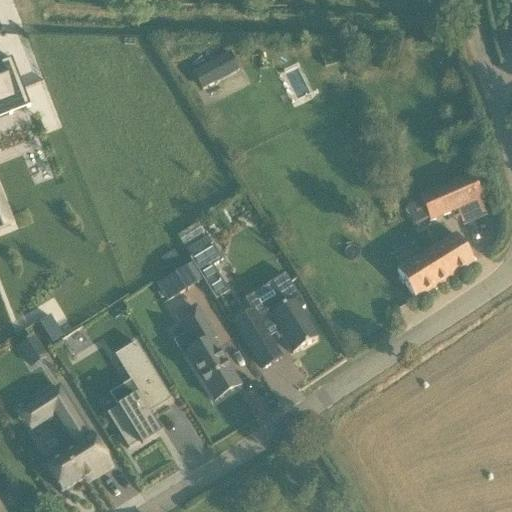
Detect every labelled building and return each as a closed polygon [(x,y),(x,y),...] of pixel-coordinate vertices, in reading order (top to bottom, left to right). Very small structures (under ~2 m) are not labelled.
[(202,92),(220,82),(210,64),(192,73),(202,92)] [(0,230),(9,226),(0,202),(0,120),(29,109),(23,92),(1,101),(0,99),(0,230)] [(419,200),(430,223),(482,201),(482,200),(481,200),(472,177),(434,193),(428,195),(419,200)] [(416,304),(474,267),(455,237),(396,273),(416,304)] [(207,238),(186,252),(190,259),(212,246),(207,238)] [(189,260),(199,277),(213,268),(222,263),(212,246),(189,260)] [(269,327),(273,334),(276,331),(287,349),(312,334),(297,310),(302,306),(279,269),(262,280),(269,292),(247,306),(246,305),(245,306),(228,317),(247,346),(265,335),(262,331),(269,327)] [(165,301),(182,290),(171,273),(155,284),(165,301)] [(187,335),(194,347),(183,354),(212,401),(237,386),(208,340),(211,338),(193,307),(176,318),(187,335)] [(49,317),(38,324),(51,346),(62,339),(49,317)] [(32,338),(17,347),(31,369),(46,360),(32,338)] [(137,442),(140,447),(158,435),(156,431),(145,414),(169,399),(134,342),(112,356),(128,381),(137,394),(115,407),(105,414),(127,449),(137,442)] [(59,491),(82,477),(90,472),(93,476),(109,466),(90,435),(88,436),(58,387),(35,402),(45,418),(52,414),(72,446),(42,464),(59,491)] [(23,511),(12,493),(0,500),(0,511),(23,511)]
